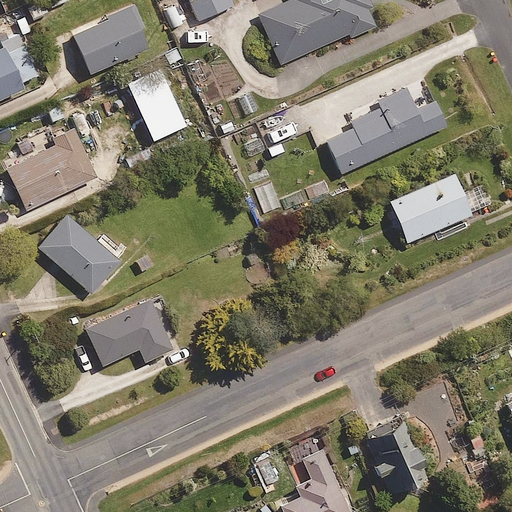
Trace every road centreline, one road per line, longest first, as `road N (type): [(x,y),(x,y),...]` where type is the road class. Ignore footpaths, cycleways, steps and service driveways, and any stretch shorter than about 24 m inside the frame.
road 1 (residential): [(50,487),(511,278)]
road 2 (residential): [(50,487),(0,374)]
